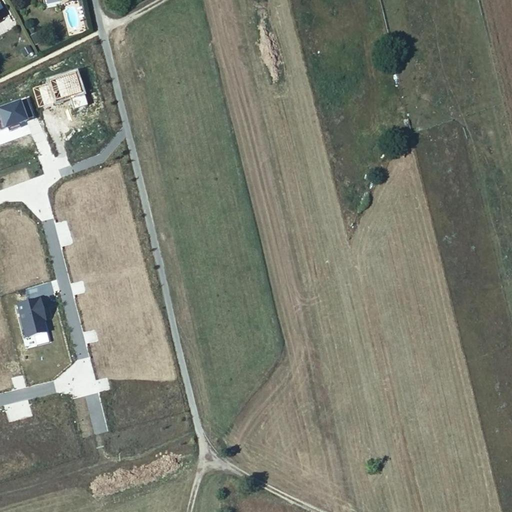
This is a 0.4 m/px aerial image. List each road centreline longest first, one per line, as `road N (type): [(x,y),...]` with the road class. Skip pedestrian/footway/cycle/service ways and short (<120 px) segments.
road 1 (residential): [(203,459),(96,0)]
road 2 (residential): [(0,199),(36,198),(82,368),(75,381),(0,401)]
road 3 (track): [(186,511),(203,459),(303,511)]
